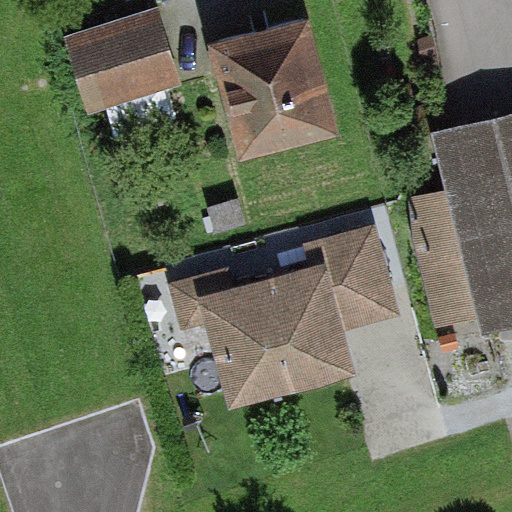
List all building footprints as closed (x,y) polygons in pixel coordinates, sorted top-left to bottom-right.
[(183,76),(159,0),(158,0),(66,29),(89,105),(183,76)] [(311,4),(211,29),(241,146),(341,120),(311,4)] [(511,104),(438,123),(452,181),(407,193),(439,322),(477,312),(481,326),(511,318),(511,104)] [(239,191),(208,200),(217,229),(248,220),(239,191)] [(182,323),(208,317),(230,398),(357,363),(346,323),(401,308),(376,218),(305,238),(310,255),(235,275),(231,260),(170,277),(182,323)]
